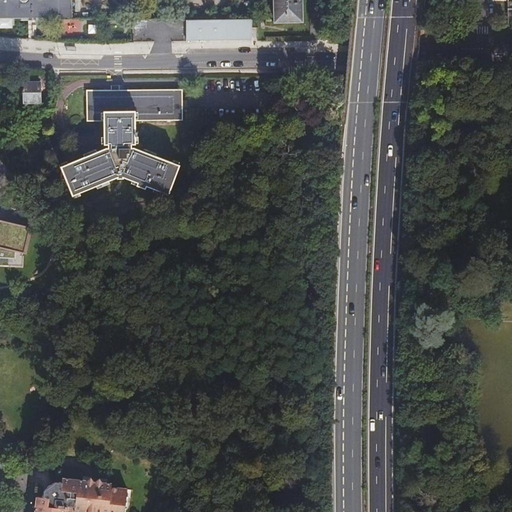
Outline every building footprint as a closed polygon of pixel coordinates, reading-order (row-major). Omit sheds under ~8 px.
[(69,4),(68,0),(0,0),(0,17),(70,16),(69,4)] [(274,0),(274,20),(300,20),(299,0),(274,0)] [(247,38),(247,18),(181,18),(181,38),(247,38)] [(67,19),(67,32),(83,32),(82,19),(67,19)] [(210,79),(210,94),(257,94),(257,78),(210,79)] [(38,101),(38,81),(33,81),(21,81),(21,101),(38,101)] [(134,120),(182,120),(181,91),(85,91),(86,120),(103,120),(103,112),(133,112),(134,120)] [(134,143),(134,120),(133,112),(103,112),(103,120),(104,140),(104,143),(108,143),(108,146),(104,147),(59,166),(71,194),(114,176),(116,178),(122,178),(122,177),(167,194),(178,165),(131,147),(131,143),(134,143)] [(0,259),(17,260),(17,253),(27,255),(32,228),(0,220),(0,259)] [(37,496),(34,511),(65,511),(66,510),(66,507),(73,507),(73,511),(78,511),(122,511),(125,488),(109,486),(109,482),(100,482),(97,477),(93,481),(89,477),(85,480),(60,478),(60,482),(53,481),(42,490),(41,496),(37,496)]
